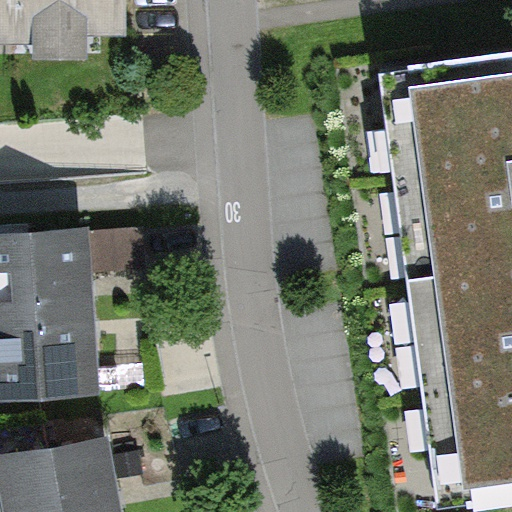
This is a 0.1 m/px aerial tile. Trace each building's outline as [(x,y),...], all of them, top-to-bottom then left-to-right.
[(0,0),(0,35),(101,34),(100,0),(0,0)] [(511,69),(384,87),(415,307),(511,293),(511,69)] [(0,317),(95,308),(86,226),(0,234),(0,317)] [(511,511),(511,293),(415,307),(443,511),(511,511)] [(0,400),(103,391),(95,308),(0,317),(0,400)] [(121,511),(107,438),(0,459),(0,490),(4,511),(121,511)]
